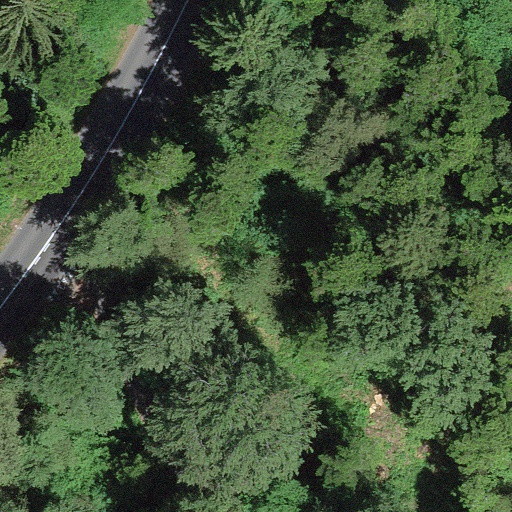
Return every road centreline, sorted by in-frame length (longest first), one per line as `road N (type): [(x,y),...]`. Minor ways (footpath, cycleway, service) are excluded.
road 1 (unclassified): [(217,511),(169,437),(109,310),(100,255),(104,188),(124,122)]
road 2 (tertiary): [(0,310),(124,122)]
road 3 (tertiary): [(124,122),(182,0)]
